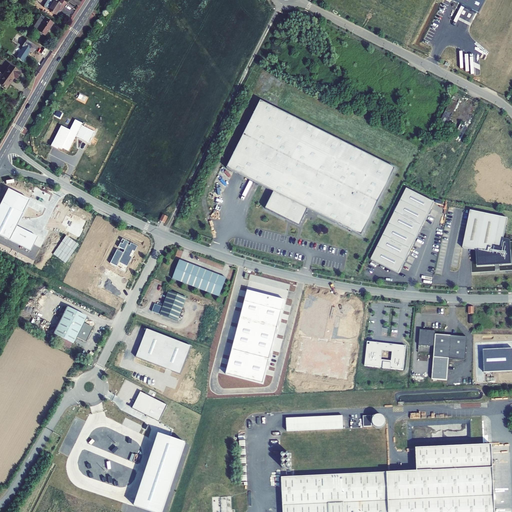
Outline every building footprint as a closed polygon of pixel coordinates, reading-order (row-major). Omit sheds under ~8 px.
[(48,0),(43,8),(55,15),(59,10),(61,11),(66,3),(60,0),(48,0)] [(449,0),(478,14),(485,0),(449,0)] [(37,31),(44,36),(53,23),(45,19),(41,16),(33,29),(37,31)] [(26,40),(22,47),(16,58),(17,58),(16,59),(18,60),(19,60),(22,62),(28,54),(27,53),(28,51),(32,54),(37,47),(26,40)] [(10,66),(0,79),(0,85),(6,89),(9,84),(11,80),(12,81),(14,78),(16,80),(20,73),(10,66)] [(459,101),(452,98),(448,105),(455,109),(459,101)] [(395,168),(261,101),(227,169),(274,192),(265,209),(300,226),(308,209),(362,236),(395,168)] [(451,116),(444,113),(441,120),(447,124),(451,116)] [(76,137),(89,143),(95,132),(82,125),(83,124),(75,120),(70,130),(62,126),(53,144),(68,151),(76,136),(76,137)] [(462,123),(458,130),(465,133),(468,126),(462,123)] [(29,200),(7,189),(0,203),(0,236),(31,252),(38,236),(16,226),(29,200)] [(434,202),(406,189),(371,259),(399,273),(434,202)] [(503,240),(507,218),(470,211),(463,248),(477,251),(478,265),(493,265),(493,263),(494,263),(499,262),(501,262),(501,264),(510,264),(509,242),(503,240)] [(127,267),(137,246),(130,243),(129,246),(127,245),(128,242),(122,239),(121,241),(123,242),(122,244),(120,243),(118,247),(123,250),(123,252),(116,249),(109,263),(116,266),(118,262),(127,267)] [(173,278),(219,297),(227,278),(180,259),(173,278)] [(187,298),(169,291),(163,307),(155,304),(152,312),(177,321),(187,298)] [(248,291),(226,375),(263,385),(285,300),(248,291)] [(76,338),(86,342),(93,328),(83,323),(87,317),(66,307),(53,334),(54,334),(72,343),(73,344),(76,338)] [(145,329),(134,356),(178,374),(189,346),(145,329)] [(436,331),(420,329),(419,345),(434,346),(433,357),(465,359),(467,337),(435,334),(436,331)] [(69,348),(72,343),(54,334),(51,339),(69,348)] [(391,370),(391,369),(403,370),(406,346),(370,342),(369,345),(367,344),(364,366),(383,368),(382,369),(391,370)] [(485,365),(486,377),(511,376),(510,363),(485,365)] [(140,392),(133,408),(159,420),(166,405),(140,392)] [(347,416),(291,418),(291,431),(348,428),(347,416)] [(384,429),(385,428),(386,428),(387,428),(387,427),(388,427),(388,426),(389,426),(389,425),(390,424),(390,423),(390,422),(389,421),(389,420),(388,419),(387,418),(386,417),(385,417),(384,417),(383,417),(382,417),(381,418),(380,418),(380,419),(379,420),(378,421),(378,422),(376,422),(376,417),(368,418),(368,428),(377,428),(376,425),(379,425),(379,426),(380,427),(381,428),(382,428),(383,428),(384,429)] [(164,511),(186,443),(158,435),(135,508),(148,511),(164,511)] [(499,511),(496,445),(435,447),(435,455),(420,456),(421,471),(286,477),(287,511),(499,511)]
